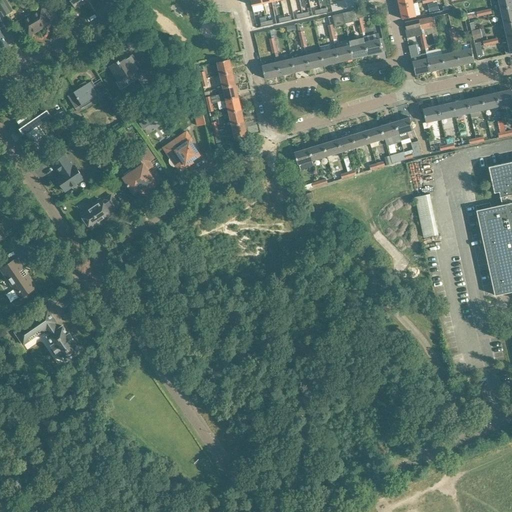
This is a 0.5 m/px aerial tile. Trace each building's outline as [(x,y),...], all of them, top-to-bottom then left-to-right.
[(5,0),(0,0),(0,9),(0,10),(8,5),(5,0)] [(511,0),(498,0),(501,9),(511,6),(511,0)] [(438,2),(428,4),(429,11),(439,9),(438,2)] [(413,4),(400,7),(403,19),(416,16),(413,4)] [(364,8),(366,14),(376,12),(375,6),(364,8)] [(511,6),(501,9),(504,24),(511,22),(511,6)] [(19,22),(28,37),(51,23),(42,8),(19,22)] [(358,22),(359,26),(363,25),(361,18),(360,18),(357,10),(349,12),(342,13),(345,24),(358,22)] [(1,11),(0,11),(0,27),(1,29),(9,24),(1,11)] [(335,27),(345,24),(342,13),(333,16),(335,27)] [(418,20),(420,27),(421,26),(421,30),(435,27),(432,17),(418,20)] [(408,29),(420,27),(418,20),(406,23),(408,29)] [(484,29),(471,32),(473,40),(482,38),(482,37),(486,37),(484,29)] [(0,53),(10,48),(0,32),(0,53)] [(350,45),(350,46),(353,59),(367,55),(364,42),(363,38),(349,41),(350,45)] [(380,39),(364,42),(367,55),(383,52),(380,39)] [(427,58),(426,54),(418,55),(416,44),(408,46),(412,62),(415,74),(415,75),(430,71),(427,58)] [(350,46),(335,49),(338,62),(353,59),(350,46)] [(472,48),(457,52),(460,65),(475,61),(472,48)] [(335,49),(320,52),(323,65),(338,62),(335,49)] [(320,52),(306,56),(309,69),(323,65),(320,52)] [(457,52),(442,55),(445,68),(460,65),(457,52)] [(143,71),(140,68),(141,68),(140,67),(140,68),(132,56),(133,55),(120,63),(119,60),(117,62),(110,67),(118,81),(117,82),(121,88),(131,83),(145,75),(151,85),(160,79),(151,66),(143,71)] [(442,55),(427,58),(430,71),(445,68),(442,55)] [(306,56),(291,59),(294,72),(309,69),(306,56)] [(217,62),(220,75),(233,72),(230,59),(217,62)] [(291,59),(276,62),(279,76),(294,72),(291,59)] [(279,76),(276,62),(262,66),(265,79),(279,76)] [(220,75),(223,88),(236,85),(233,72),(220,75)] [(95,97),(100,94),(92,81),(87,84),(85,81),(71,90),(72,93),(67,96),(75,109),(80,106),(81,108),(96,99),(95,97)] [(216,95),(218,102),(239,97),(236,85),(223,88),(224,93),(216,95)] [(100,94),(103,99),(112,114),(119,109),(107,89),(100,94)] [(511,90),(497,93),(500,106),(511,102),(511,90)] [(497,93),(482,96),(485,109),(500,106),(497,93)] [(467,99),(470,112),(471,117),(481,115),(480,110),(485,109),(482,96),(467,99)] [(227,107),(229,113),(242,110),(239,97),(218,102),(219,109),(227,107)] [(467,99),(452,103),(455,115),(470,112),(467,99)] [(452,103),(438,106),(440,119),(455,115),(452,103)] [(440,119),(438,106),(423,109),(425,122),(440,119)] [(206,124),(202,108),(194,109),(198,126),(206,124)] [(47,110),(34,119),(29,111),(16,120),(37,151),(50,142),(38,126),(52,116),(47,110)] [(229,113),(232,126),(245,123),(242,110),(229,113)] [(410,117),(395,122),(399,135),(399,134),(401,141),(401,140),(409,137),(408,132),(414,130),(410,117)] [(505,132),(502,120),(498,121),(500,133),(498,133),(499,138),(506,136),(505,132)] [(135,127),(132,122),(126,126),(129,131),(135,127)] [(395,122),(380,126),(384,139),(399,135),(395,122)] [(245,123),(232,126),(235,139),(248,136),(245,123)] [(380,126),(367,130),(371,143),(384,139),(380,126)] [(367,130),(352,135),(356,148),(371,143),(367,130)] [(176,167),(180,172),(187,166),(186,164),(200,155),(190,141),(192,140),(186,132),(163,148),(170,158),(170,160),(170,163),(171,165),(174,166),(176,167)] [(352,135),(338,139),(341,152),(356,148),(352,135)] [(413,151),(405,154),(406,159),(421,154),(417,138),(410,140),(413,151)] [(338,139),(323,144),(327,156),(341,152),(338,139)] [(323,144),(308,148),(312,161),(327,156),(323,144)] [(135,192),(139,197),(162,181),(155,171),(150,174),(147,169),(152,166),(148,161),(153,158),(147,148),(136,155),(143,165),(124,178),(128,185),(127,185),(128,187),(129,186),(134,193),(135,192)] [(312,161),(308,148),(294,152),(298,165),(312,161)] [(56,178),(59,183),(65,191),(72,187),(73,189),(77,186),(76,184),(84,179),(75,166),(73,167),(65,155),(53,163),(61,175),(56,178)] [(511,161),(489,167),(494,193),(499,192),(500,197),(502,205),(487,208),(486,203),(475,206),(495,296),(511,291),(511,161)] [(439,234),(430,194),(415,198),(423,237),(439,234)] [(81,214),(91,229),(99,224),(100,225),(101,224),(99,221),(102,218),(104,222),(106,221),(105,220),(111,215),(110,213),(113,211),(114,212),(120,208),(111,195),(105,199),(106,200),(103,202),(101,200),(81,214)] [(22,297),(36,287),(16,258),(1,269),(14,288),(16,287),(22,296),(22,297)] [(70,359),(71,361),(77,357),(75,355),(80,352),(75,344),(76,343),(70,333),(68,334),(63,326),(58,329),(54,324),(56,322),(48,310),(15,332),(23,345),(46,329),(50,335),(47,337),(53,345),(51,346),(58,355),(59,354),(65,362),(70,359)] [(472,398),(475,405),(485,401),(482,394),(472,398)]
